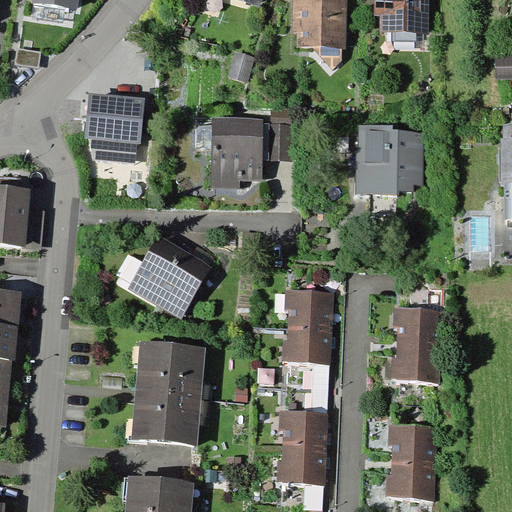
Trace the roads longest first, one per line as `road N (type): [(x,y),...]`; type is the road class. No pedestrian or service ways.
road 1 (residential): [(39,511),(69,175),(36,116)]
road 2 (residential): [(348,511),(359,285)]
road 3 (residential): [(36,116),(134,0)]
